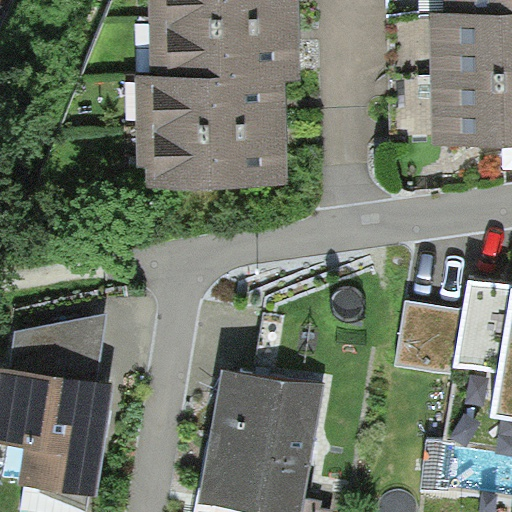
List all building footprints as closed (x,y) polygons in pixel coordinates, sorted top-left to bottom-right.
[(303,88),(299,0),(150,0),(153,84),(141,85),(144,169),(152,169),(153,191),(289,186),(286,89),(303,88)] [(389,0),(394,136),(433,134),(430,17),(445,17),(444,0),(389,0)] [(511,0),(444,0),(445,17),(430,17),(433,134),(434,153),(511,151),(511,0)] [(511,274),(472,266),(464,303),(455,352),(505,362),(498,399),(511,401),(511,274)] [(464,303),(410,292),(396,356),(451,368),(455,352),(464,303)] [(10,350),(0,347),(0,425),(28,429),(23,465),(96,475),(105,412),(111,368),(97,366),(106,304),(16,322),(10,350)] [(331,376),(226,356),(200,490),(286,506),(284,511),(330,511),(333,500),(307,495),(331,376)] [(436,483),(463,484),(464,442),(437,441),(436,483)]
